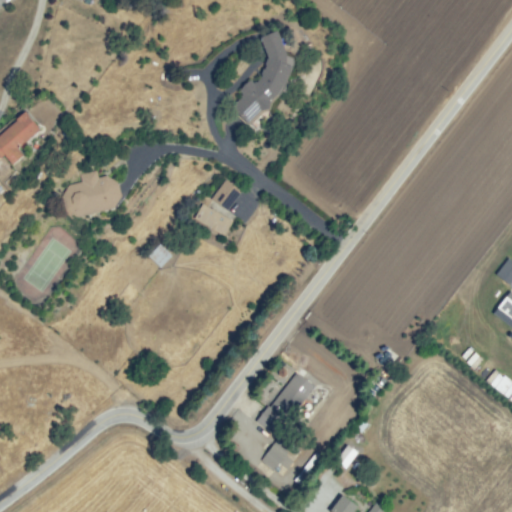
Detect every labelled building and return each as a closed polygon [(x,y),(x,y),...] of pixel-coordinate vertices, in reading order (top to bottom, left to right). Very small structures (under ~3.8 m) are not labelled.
[(246,123),(230,106),(240,96),(239,95),(241,93),(238,90),(250,78),(253,80),(260,73),(266,58),(267,58),(258,37),(276,30),(285,54),(285,63),(290,66),(288,73),(287,73),(282,83),(276,93),(276,94),(268,101),(266,108),(259,110),(246,123)] [(305,50),(303,45),(309,42),(312,47),(305,50)] [(0,132),(16,119),(15,118),(25,110),(40,128),(22,143),(23,144),(18,149),(23,154),(12,164),(5,155),(4,154),(0,158),(0,132)] [(121,195),(114,206),(76,216),(65,209),(61,196),(68,185),(81,181),(79,174),(96,170),(98,177),(106,175),(118,182),(121,195)] [(225,210),(210,199),(224,179),(240,190),(225,210)] [(222,235),(192,218),(201,203),(231,220),(222,235)] [(160,267),(147,255),(159,243),(171,255),(160,267)] [(511,284),(497,274),(508,258),(511,260),(511,284)] [(511,327),(491,313),(505,294),(511,298),(511,327)] [(284,422),(268,408),(299,372),(315,386),(284,422)] [(333,405),(340,395),(347,400),(340,410),(333,405)] [(255,421),(262,411),(282,425),(275,435),(255,421)] [(263,464),(280,440),(295,450),(277,475),(263,464)] [(344,467),(355,451),(345,444),(333,460),(344,467)] [(297,484),(320,455),(334,466),(311,495),(297,484)] [(349,511),(389,511),(390,511),(378,502),(370,511),(353,511),(351,510),(349,511)]
